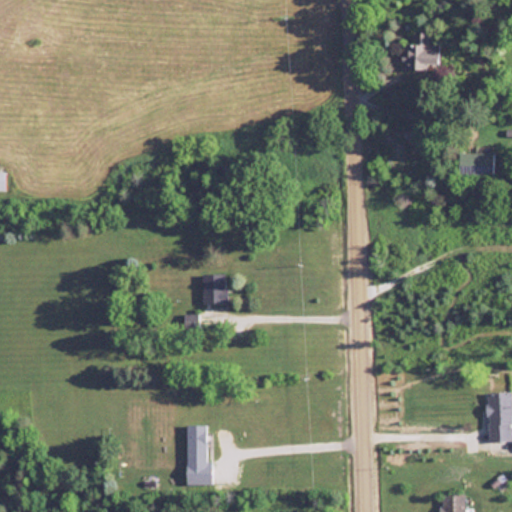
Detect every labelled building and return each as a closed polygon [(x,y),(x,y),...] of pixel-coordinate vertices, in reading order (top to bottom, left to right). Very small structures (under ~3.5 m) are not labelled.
[(408,43),(408,69),(429,69),(429,43),(408,43)] [(493,175),(493,151),(459,151),(459,175),(493,175)] [(202,273),(202,303),(226,303),(226,273),(202,273)] [(511,440),(511,391),(487,391),(487,440),(511,440)] [(187,424),(187,462),(207,462),(207,424),(187,424)] [(464,511),(465,494),(441,494),(441,511),(464,511)]
